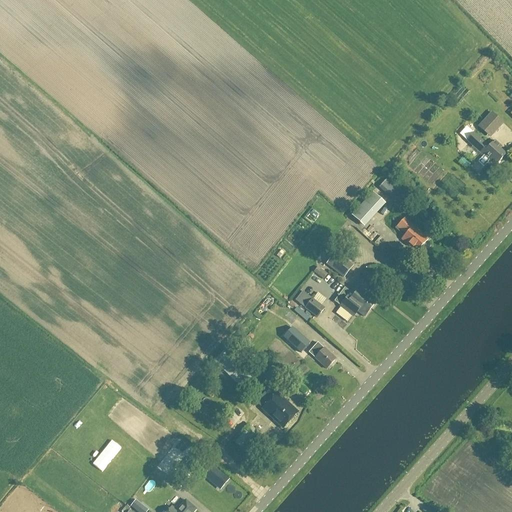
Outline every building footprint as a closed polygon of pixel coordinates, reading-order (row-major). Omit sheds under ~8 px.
[(496,134),(505,124),(496,115),(486,125),(496,134)] [(498,163),(505,155),(498,148),(500,146),(495,141),(489,147),(474,132),(466,140),(490,162),(493,159),(498,163)] [(367,219),(357,210),(352,215),(361,224),(367,219)] [(405,235),(402,239),(416,253),(428,240),(405,218),(401,222),(397,218),(388,228),(398,236),(402,232),(405,235)] [(380,239),(377,243),(385,250),(389,245),(380,239)] [(337,252),(326,264),(344,278),(354,265),(337,252)] [(361,276),(366,280),(374,287),(381,279),(367,269),(361,276)] [(399,278),(402,283),(409,279),(406,275),(399,278)] [(361,280),(351,292),(372,309),(378,300),(370,294),(371,293),(367,290),(369,286),(361,280)] [(354,318),(358,312),(365,317),(372,309),(351,292),(346,289),(339,298),(345,302),(340,307),(354,318)] [(313,299),(306,309),(318,318),(326,309),(313,299)] [(310,344),(304,339),(292,328),(284,337),(295,348),(301,353),(310,344)] [(327,370),(336,360),(318,343),(309,353),(327,370)] [(215,362),(243,388),(256,374),(228,347),(215,362)] [(260,399),(266,405),(262,409),(283,429),(298,412),(277,393),(270,388),(260,399)] [(274,444),(268,439),(263,445),(260,442),(264,438),(249,424),(233,441),(256,462),(267,449),(268,450),(274,444)] [(222,489),(229,480),(208,462),(200,471),(222,489)] [(194,511),(196,509),(186,500),(177,511),(172,507),(167,511),(194,511)]
